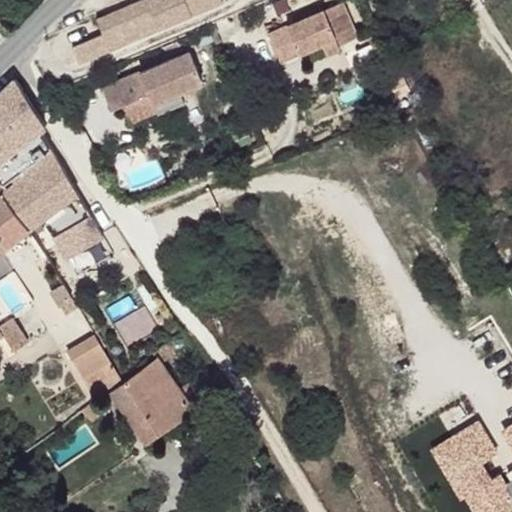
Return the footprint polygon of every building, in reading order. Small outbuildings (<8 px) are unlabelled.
[(181,0),(155,0),(56,44),(66,66),(186,12),(181,0)] [(386,0),(372,0),(380,11),(390,5),(386,0)] [(342,6),(269,39),(280,65),(331,44),(333,52),(358,42),(342,6)] [(188,55),(103,92),(113,112),(123,108),(148,97),(153,107),(154,106),(201,87),(188,55)] [(17,81),(0,96),(0,165),(17,152),(28,166),(56,143),(17,81)] [(148,97),(123,108),(130,124),(157,112),(154,106),(153,107),(148,97)] [(156,162),(126,175),(131,189),(133,193),(164,179),(156,162)] [(7,192),(3,194),(31,231),(83,187),(73,169),(36,199),(19,180),(7,192)] [(131,189),(126,175),(124,173),(113,178),(120,193),(131,189)] [(3,194),(0,196),(0,238),(8,248),(31,231),(3,194)] [(0,255),(8,248),(0,238),(0,255)] [(38,262),(19,273),(38,302),(56,291),(38,262)] [(17,314),(2,318),(7,341),(23,337),(17,314)] [(95,330),(64,347),(85,385),(116,368),(95,330)] [(161,362),(117,396),(121,402),(152,448),(197,416),(181,392),(161,362)] [(226,406),(208,376),(181,392),(197,416),(201,422),(226,406)] [(108,412),(98,400),(84,411),(94,423),(108,412)]
